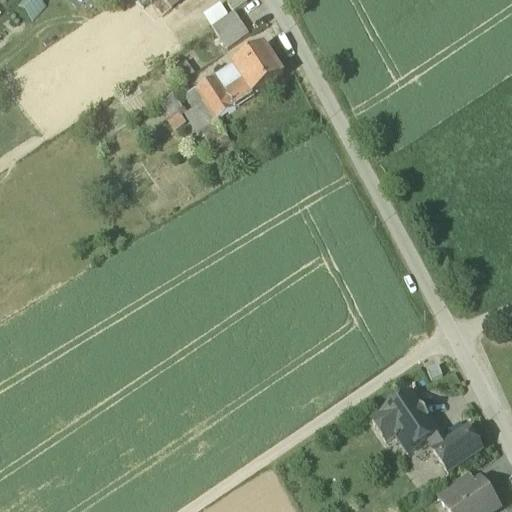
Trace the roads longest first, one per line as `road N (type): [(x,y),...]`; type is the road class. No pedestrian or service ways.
road 1 (unclassified): [(279,0),(511,442)]
road 2 (track): [(454,336),(192,511)]
